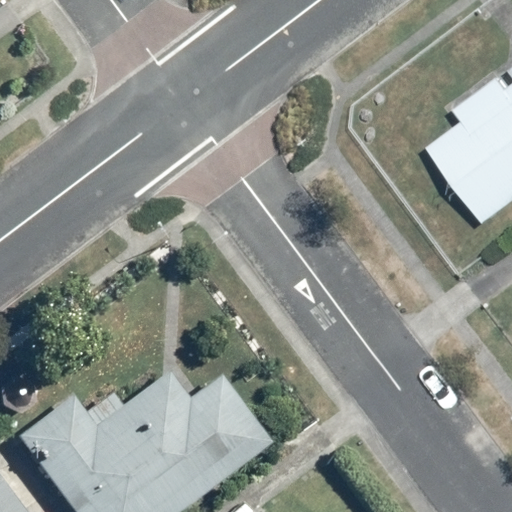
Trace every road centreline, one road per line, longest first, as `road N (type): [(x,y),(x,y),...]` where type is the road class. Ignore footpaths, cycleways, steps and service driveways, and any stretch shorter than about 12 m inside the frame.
road 1 (residential): [(489,511),(186,101)]
road 2 (residential): [(186,101),(0,241)]
road 3 (residential): [(320,0),(186,101)]
road 4 (residential): [(186,101),(112,0)]
